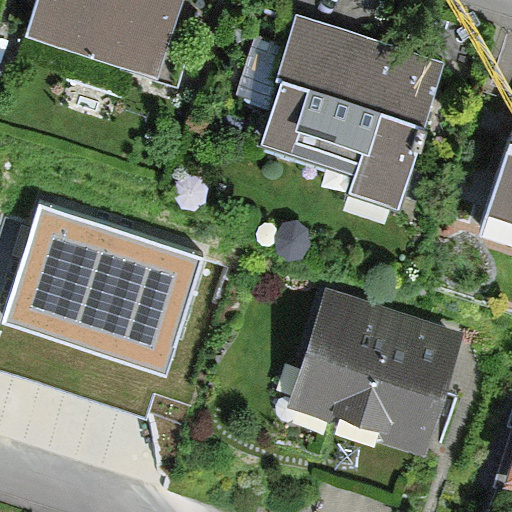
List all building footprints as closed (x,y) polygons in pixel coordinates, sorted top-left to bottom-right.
[(41,0),(30,34),(156,74),(180,0),(41,0)] [(397,204),(441,69),(379,49),(304,25),(266,140),(362,171),(356,191),(397,204)] [(511,153),(493,213),(511,219),(511,153)] [(164,348),(192,264),(68,223),(41,307),(164,348)] [(422,443),(456,337),(330,297),(296,403),(422,443)]
